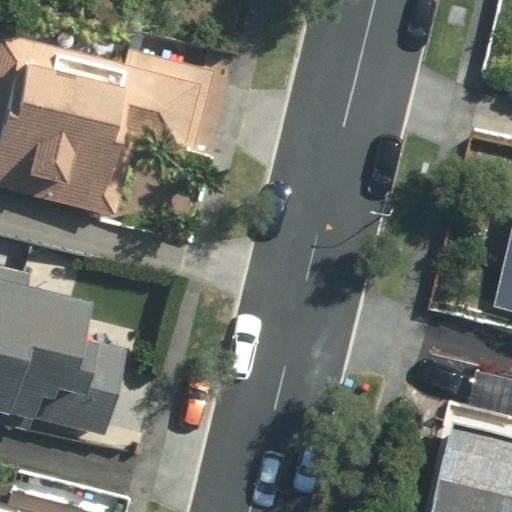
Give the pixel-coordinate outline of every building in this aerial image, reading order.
[(224,64),(4,24),(0,43),(0,179),(130,203),(142,139),(208,151),(224,64)] [(511,193),(483,305),(511,312),(511,193)] [(108,283),(0,261),(0,407),(119,431),(138,334),(99,327),(108,283)] [(511,511),(511,439),(443,425),(424,511),(511,511)] [(100,511),(102,506),(0,486),(0,511),(100,511)]
